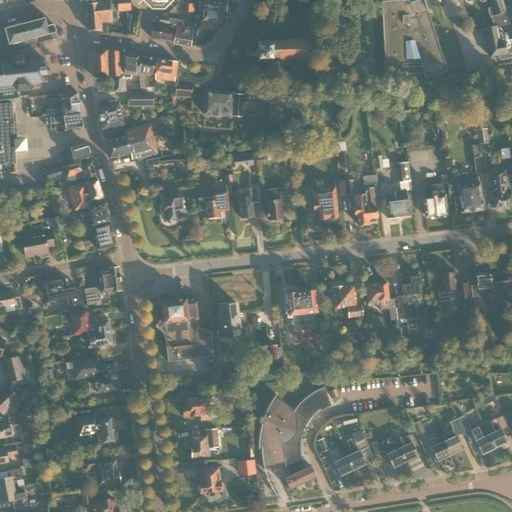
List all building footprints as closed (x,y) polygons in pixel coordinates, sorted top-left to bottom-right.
[(111,21),(110,9),(117,9),(117,11),(127,10),(125,0),(116,0),(116,1),(109,2),(109,1),(86,3),(88,31),(101,30),(100,22),(111,21)] [(226,1),(212,0),(201,0),(200,22),(221,24),(222,12),(225,12),(226,1)] [(446,71),(422,0),(416,0),(408,3),(407,0),(381,1),(384,68),(401,67),(400,64),(420,63),(425,78),(446,71)] [(511,0),(477,0),(478,1),(481,3),(488,0),(490,7),(489,7),(487,11),(489,18),(491,18),(492,27),(479,30),(480,37),(483,39),(485,39),(489,58),(497,56),(497,58),(500,60),(511,57),(511,0)] [(45,19),(45,17),(19,24),(17,24),(14,25),(4,28),(10,49),(26,45),(36,42),(36,43),(53,38),(52,33),(54,32),(55,31),(54,25),(52,24),(49,25),(48,18),(45,19)] [(175,28),(176,22),(177,19),(159,17),(158,23),(169,24),(168,26),(165,26),(165,27),(152,25),(150,38),(171,41),(173,28),(175,28)] [(464,26),(461,17),(454,19),(457,28),(464,26)] [(176,22),(175,28),(172,44),(190,46),(192,28),(182,27),(183,23),(176,22)] [(310,41),(306,40),(258,41),(258,62),(304,61),(309,59),(310,60),(311,59),(310,58),(313,54),(314,54),(315,53),(314,53),(314,48),(315,48),(314,46),(313,47),(311,43),(312,42),(311,41),(310,41)] [(125,92),(123,78),(121,53),(119,52),(92,50),(93,77),(114,77),(112,92),(125,92)] [(137,56),(121,53),(123,78),(130,78),(130,74),(137,75),(137,67),(137,56)] [(0,100),(19,98),(18,98),(17,91),(31,89),(32,88),(32,86),(31,83),(45,82),(46,82),(46,81),(45,75),(46,75),(46,70),(45,66),(44,66),(44,60),(44,59),(43,59),(29,61),(29,58),(29,56),(28,55),(13,56),(10,61),(10,62),(0,63),(0,100)] [(140,92),(145,92),(144,73),(151,74),(153,59),(137,56),(140,92)] [(163,80),(166,60),(156,59),(153,79),(163,80)] [(166,60),(163,80),(168,81),(174,81),(177,62),(166,60)] [(191,85),(176,84),(175,97),(190,98),(191,85)] [(232,92),(205,90),(203,115),(231,117),(231,116),(241,116),(243,94),(232,93),(232,92)] [(263,91),(248,90),(248,98),(262,99),(263,91)] [(80,112),(78,92),(60,94),(62,109),(59,110),(58,107),(45,109),(46,115),(60,114),(63,114),(80,112)] [(152,92),(145,92),(140,92),(127,93),(127,106),(152,106),(152,92)] [(0,164),(16,163),(12,102),(0,103),(0,164)] [(122,124),(118,104),(110,106),(110,105),(98,108),(102,129),(114,127),(114,126),(122,124)] [(63,115),(53,117),(54,123),(54,125),(61,123),(61,122),(62,122),(63,124),(65,124),(66,129),(80,127),(82,125),(80,113),(64,116),(63,115)] [(107,149),(152,137),(149,124),(124,130),(125,134),(104,139),(107,149)] [(488,143),(487,128),(477,129),(478,144),(488,143)] [(152,137),(107,149),(109,158),(130,153),(131,159),(156,153),(152,137)] [(85,147),(85,144),(70,148),(74,161),(91,156),(88,146),(85,147)] [(279,154),(273,155),(274,159),(274,168),(290,166),(290,158),(289,147),(278,148),(279,154)] [(503,148),(503,158),(511,158),(511,147),(503,148)] [(255,163),(254,151),(243,152),(244,155),(248,155),(249,163),(255,163)] [(268,162),(267,153),(258,154),(259,162),(268,162)] [(381,156),(374,157),(375,168),(383,168),(381,156)] [(159,164),(158,158),(145,160),(146,167),(159,164)] [(81,164),(80,160),(63,166),(68,181),(84,176),(85,182),(97,178),(92,161),(81,164)] [(411,180),(408,162),(396,163),(399,181),(411,180)] [(62,167),(44,168),(45,175),(62,174),(62,167)] [(507,189),(505,169),(488,172),(491,191),(492,191),(493,195),(491,195),(493,209),(511,206),(511,196),(511,193),(510,193),(509,188),(507,189)] [(447,183),(446,175),(440,175),(441,183),(425,185),(427,196),(422,197),(425,217),(447,215),(444,194),(443,194),(442,184),(447,183)] [(333,181),(332,176),(322,177),(322,180),(323,188),(316,188),(311,189),(314,210),(317,209),(318,218),(337,217),(334,187),(333,187),(333,181)] [(467,185),(466,177),(458,178),(457,178),(458,186),(457,186),(459,197),(454,198),(455,206),(460,205),(461,213),(483,210),(479,183),(478,177),(471,178),(471,184),(467,185)] [(102,197),(97,179),(86,183),(68,187),(70,195),(74,207),(74,210),(92,205),(91,200),(102,197)] [(354,195),(353,180),(338,181),(340,196),(354,195)] [(377,195),(376,184),(372,185),(372,187),(363,188),(364,194),(354,196),(355,206),(353,206),(354,215),(356,214),(358,225),(368,223),(376,222),(376,217),(375,207),(374,207),(373,196),(377,195)] [(257,201),(256,187),(249,188),(250,197),(239,198),(241,219),(253,217),(252,202),(257,201)] [(287,205),(286,188),(265,190),(266,200),(268,220),(282,219),(280,205),(287,205)] [(409,214),(406,190),(394,191),(395,198),(385,199),(387,219),(391,221),(395,220),(397,217),(397,216),(409,214)] [(228,210),(226,191),(211,192),(212,197),(205,197),(205,195),(197,196),(198,210),(205,209),(206,219),(220,217),(219,211),(228,210)] [(184,202),(184,198),(162,201),(165,220),(167,219),(167,220),(168,221),(171,220),(172,220),(173,219),(179,218),(179,214),(187,213),(186,202),(184,202)] [(63,217),(65,223),(65,224),(82,219),(82,222),(84,224),(88,223),(90,217),(92,224),(110,220),(105,203),(88,208),(89,212),(80,214),(80,213),(63,217)] [(115,245),(110,223),(92,227),(97,249),(115,245)] [(55,247),(52,232),(44,234),(45,234),(22,239),(26,258),(49,253),(48,248),(55,247)] [(93,251),(91,240),(80,242),(81,248),(79,248),(80,253),(93,251)] [(121,290),(118,267),(108,268),(109,270),(98,272),(100,287),(84,289),(87,305),(96,303),(96,304),(101,303),(99,293),(121,290)] [(467,282),(466,282),(470,314),(475,314),(474,297),(478,297),(477,292),(483,291),(483,289),(491,288),(492,288),(494,300),(503,299),(503,300),(504,300),(504,299),(504,298),(511,297),(511,286),(511,280),(502,281),(492,283),(492,278),(490,279),(489,268),(480,269),(479,268),(474,269),(474,273),(466,274),(467,282)] [(442,290),(437,291),(438,300),(439,302),(451,301),(453,300),(457,300),(457,305),(461,304),(462,304),(462,306),(463,315),(470,314),(466,282),(456,283),(454,272),(440,273),(442,290)] [(397,307),(395,307),(394,308),(396,320),(400,319),(400,323),(406,323),(406,319),(411,318),(409,306),(412,306),(411,302),(412,302),(411,295),(420,294),(418,285),(421,284),(420,276),(409,277),(409,278),(400,279),(402,296),(396,296),(397,307)] [(54,281),(51,278),(40,281),(45,302),(53,301),(56,304),(67,301),(68,307),(81,305),(77,286),(65,289),(62,279),(54,281)] [(390,320),(396,320),(394,308),(395,307),(394,299),(387,300),(385,282),(383,280),(379,281),(377,282),(364,284),(366,304),(379,302),(380,310),(388,309),(390,320)] [(341,286),(340,285),(335,286),(334,287),(332,288),(333,294),(329,294),(330,302),(333,302),(334,308),(346,307),(348,318),(361,316),(360,305),(354,305),(352,286),(342,287),(342,286),(341,286)] [(313,290),(299,292),(305,340),(306,340),(307,348),(313,347),(312,339),(311,339),(310,329),(314,329),(312,313),(316,312),(313,290)] [(13,298),(12,292),(0,294),(0,306),(4,306),(5,312),(15,310),(15,311),(22,310),(20,300),(19,296),(13,298)] [(305,340),(299,292),(285,293),(285,295),(281,295),(282,303),(286,303),(288,316),(291,315),(293,331),(297,330),(299,341),(305,340)] [(194,301),(194,299),(161,302),(163,323),(158,328),(161,332),(164,337),(164,339),(167,362),(213,357),(210,331),(198,328),(195,301),(194,301)] [(239,329),(236,304),(218,306),(220,316),(217,317),(219,330),(216,330),(217,339),(233,337),(232,330),(239,329)] [(31,316),(29,307),(23,308),(25,317),(31,316)] [(69,336),(86,334),(110,331),(108,319),(95,321),(95,324),(89,325),(87,310),(66,313),(69,336)] [(327,341),(327,336),(326,326),(318,327),(319,342),(327,341)] [(28,338),(26,331),(15,333),(16,340),(28,338)] [(112,345),(110,331),(86,334),(88,348),(112,345)] [(0,358),(1,358),(8,353),(2,351),(5,341),(0,338),(0,358)] [(277,347),(276,345),(268,346),(270,359),(283,357),(282,347),(277,347)] [(5,372),(22,368),(19,356),(10,358),(8,353),(1,358),(5,372)] [(97,366),(97,358),(72,360),(74,379),(93,377),(94,382),(88,382),(89,393),(117,389),(114,364),(97,366)] [(22,368),(5,372),(8,384),(16,387),(15,382),(25,380),(22,368)] [(8,384),(0,391),(0,396),(15,412),(17,410),(12,405),(19,399),(12,391),(16,387),(8,384)] [(330,406),(324,388),(314,392),(305,398),(298,405),(293,412),(289,408),(286,405),(274,397),(276,395),(275,395),(274,396),(268,406),(263,417),(262,417),(261,417),(260,418),(259,419),(259,420),(259,421),(259,422),(259,423),(260,423),(260,424),(261,424),(260,430),(258,442),(258,449),(261,449),(261,452),(263,464),(263,468),(284,463),(285,467),(286,470),(289,476),(284,478),(289,490),(316,477),(310,466),(305,468),(302,460),(300,451),(300,443),(302,434),(305,426),(309,419),(315,412),(319,409),(321,411),(324,409),(330,406)] [(338,396),(336,389),(329,391),(332,398),(338,396)] [(184,406),(182,406),(183,417),(200,415),(201,421),(205,420),(210,420),(209,405),(215,404),(214,395),(208,396),(183,398),(184,406)] [(15,412),(0,396),(0,413),(2,415),(9,409),(13,413),(15,412)] [(96,419),(95,414),(75,417),(78,436),(96,433),(98,443),(113,441),(116,437),(116,433),(112,430),(111,426),(114,423),(114,421),(109,417),(96,419)] [(30,432),(26,415),(20,416),(8,418),(9,424),(2,425),(2,424),(0,424),(0,438),(12,436),(10,425),(19,424),(21,434),(30,432)] [(357,422),(355,415),(342,418),(343,425),(357,422)] [(456,418),(463,433),(465,436),(472,433),(482,455),(494,449),(488,435),(483,438),(478,427),(471,430),(464,415),(456,418)] [(488,435),(494,449),(507,443),(500,429),(507,426),(502,415),(495,419),(497,422),(491,425),(494,432),(488,435)] [(457,436),(463,433),(456,418),(450,421),(453,428),(446,432),(450,439),(443,442),(449,455),(463,449),(457,436)] [(425,432),(419,421),(412,424),(418,435),(425,432)] [(222,437),(222,428),(204,429),(205,436),(191,437),(192,447),(191,447),(192,457),(209,456),(208,447),(218,446),(217,437),(222,437)] [(346,456),(353,470),(366,464),(359,450),(368,446),(361,431),(352,435),(353,437),(346,440),(352,454),(346,456)] [(449,455),(443,442),(439,444),(434,434),(426,437),(437,461),(449,455)] [(399,448),(406,462),(418,456),(408,435),(402,438),(406,445),(399,448)] [(328,449),(323,438),(317,441),(322,452),(328,449)] [(406,462),(399,448),(395,440),(392,439),(382,444),(393,468),(406,462)] [(31,453),(30,443),(22,444),(24,454),(31,453)] [(17,454),(16,448),(6,450),(6,449),(0,449),(0,463),(9,462),(8,456),(17,454)] [(353,470),(346,456),(341,459),(336,448),(329,452),(340,476),(353,470)] [(423,456),(409,462),(413,471),(426,465),(423,456)] [(96,464),(95,458),(83,460),(85,470),(96,469),(99,484),(120,481),(118,472),(116,472),(114,461),(96,464)] [(255,473),(254,459),(237,461),(239,475),(255,473)] [(0,490),(17,487),(16,482),(22,481),(20,468),(6,470),(8,476),(0,477),(0,490)] [(198,490),(200,491),(200,493),(208,492),(208,497),(215,496),(215,492),(222,491),(221,481),(220,481),(219,479),(224,478),(223,468),(199,470),(200,483),(199,483),(199,484),(198,486),(198,490)] [(47,477),(40,478),(42,486),(48,484),(47,477)] [(17,487),(0,490),(0,502),(12,500),(13,507),(26,504),(23,486),(17,487)] [(90,501),(88,493),(80,495),(82,504),(87,503),(87,507),(90,507),(91,511),(120,511),(120,508),(115,509),(114,504),(113,505),(112,498),(90,501)]
